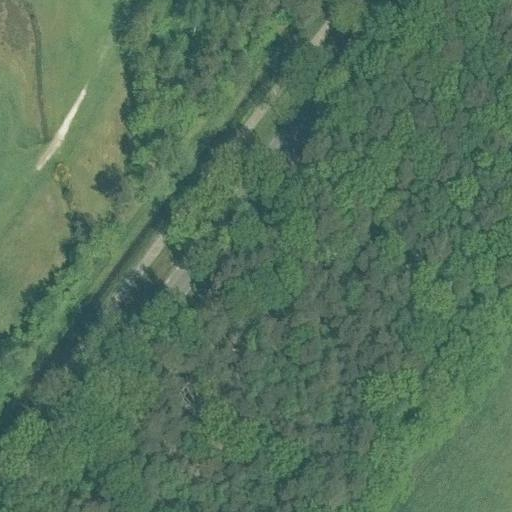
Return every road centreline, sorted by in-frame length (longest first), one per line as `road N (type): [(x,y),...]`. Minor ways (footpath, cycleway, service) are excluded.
road 1 (tertiary): [(402,0),(9,511)]
road 2 (track): [(268,174),(497,339)]
